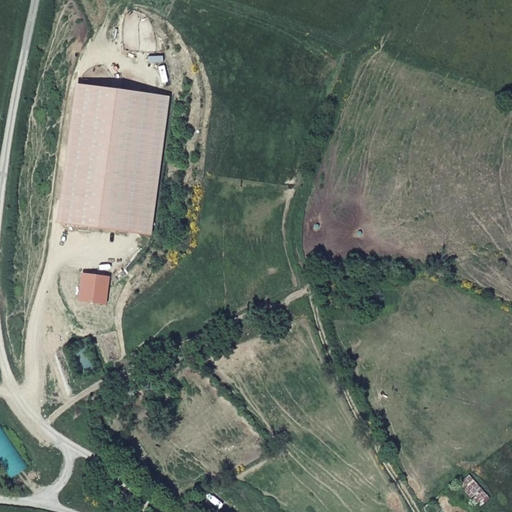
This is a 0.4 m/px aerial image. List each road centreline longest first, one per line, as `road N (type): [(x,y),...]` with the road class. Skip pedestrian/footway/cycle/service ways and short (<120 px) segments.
road 1 (track): [(417,511),(334,368),(296,259),(298,204),(354,54)]
road 2 (unclassified): [(38,0),(0,197)]
